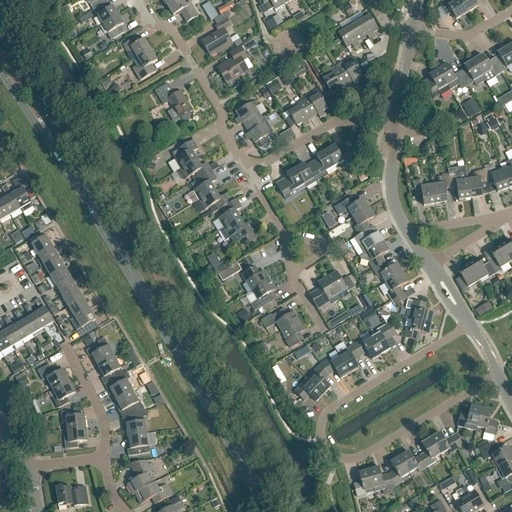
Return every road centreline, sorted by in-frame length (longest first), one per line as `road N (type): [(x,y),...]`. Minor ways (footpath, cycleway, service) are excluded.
road 1 (secondary): [(266,511),(61,151)]
road 2 (residential): [(499,376),(352,462),(327,452),(321,439),(329,410),(474,329)]
road 3 (residential): [(135,0),(150,24),(173,30),(248,172)]
road 4 (residential): [(248,172),(337,123),(394,135)]
road 5 (secondary): [(61,151),(0,31)]
